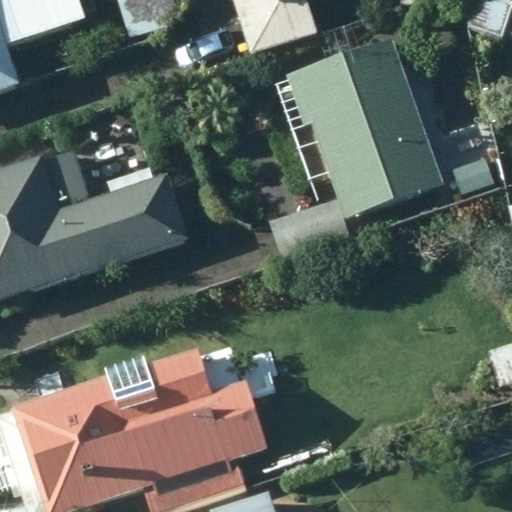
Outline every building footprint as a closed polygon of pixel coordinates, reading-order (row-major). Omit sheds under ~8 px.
[(55,0),(0,0),(0,106),(14,102),(1,63),(39,50),(31,27),(46,22),(40,6),(56,1),(55,0)] [(223,0),(247,71),(314,48),(303,15),(349,0),(223,0)] [(511,0),(462,0),(452,32),(501,47),(511,15),(511,0)] [(441,200),(386,55),(282,92),(299,146),(307,144),(332,208),(343,236),(441,200)] [(169,93),(140,103),(147,125),(177,115),(169,93)] [(0,320),(187,257),(164,192),(89,216),(71,160),(0,184),(0,320)] [(491,195),(482,169),(446,181),(454,207),(491,195)] [(284,266),(345,243),(343,236),(332,208),(271,231),(284,266)] [(511,354),(483,364),(495,401),(511,395),(511,354)] [(106,395),(0,432),(0,464),(16,511),(117,511),(141,504),(144,511),(199,511),(240,498),(231,474),(262,464),(238,397),(211,407),(196,364),(147,381),(144,372),(104,386),(106,395)]
